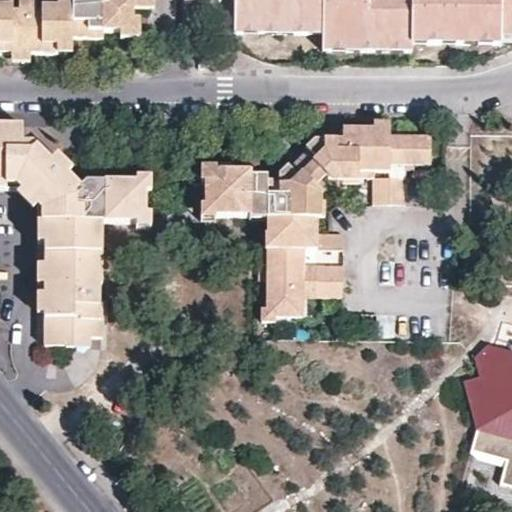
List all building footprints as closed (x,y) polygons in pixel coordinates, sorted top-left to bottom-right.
[(0,0),(0,51),(12,52),(31,52),(60,52),(60,49),(73,49),(74,37),(104,37),(104,32),(120,32),(119,18),(133,19),(133,8),(132,0),(71,0),(72,1),(40,1),(40,9),(40,18),(33,18),(33,9),(32,0),(15,0),(16,9),(16,18),(8,18),(8,9),(8,0),(0,0)] [(154,8),(153,0),(132,0),(133,8),(154,8)] [(235,0),(236,30),(257,30),(281,30),(302,31),(323,31),(323,40),(323,48),(347,48),(368,48),(391,48),(414,48),(413,39),(435,39),(455,39),(454,0),(235,0)] [(511,0),(454,0),(455,39),(457,39),(480,40),(503,40),(503,30),(511,29),(511,0)] [(16,9),(8,9),(8,18),(16,18),(16,9)] [(139,19),(133,19),(119,18),(120,32),(120,39),(139,39),(139,19)] [(511,39),(511,29),(503,30),(503,40),(511,39)] [(236,39),(257,39),(257,30),(236,30),(236,39)] [(281,39),(281,30),(257,30),(257,39),(281,39)] [(281,39),(302,39),(302,31),(281,30),(281,39)] [(302,39),(323,40),(323,31),(302,31),(302,39)] [(435,48),(435,39),(413,39),(414,48),(435,48)] [(455,48),(455,39),(435,39),(435,48),(455,48)] [(480,40),(457,39),(457,48),(480,48),(480,40)] [(480,48),(503,48),(503,40),(480,40),(480,48)] [(368,48),(347,48),(347,56),(368,56),(368,48)] [(391,48),(368,48),(368,56),(391,56),(391,48)] [(413,57),(414,48),(391,48),(391,56),(413,57)] [(31,60),(31,52),(12,52),(12,59),(31,60)] [(0,185),(6,185),(6,183),(28,183),(28,192),(31,197),(33,199),(45,199),(45,224),(43,224),(43,350),(73,350),(73,341),(100,341),(101,310),(90,309),(90,304),(101,304),(101,226),(134,227),(145,216),(144,195),(134,186),(132,184),(83,184),(77,191),(65,180),(68,176),(51,160),(48,163),(29,145),(21,145),(21,127),(0,127),(0,185)] [(391,169),(431,170),(431,141),(415,141),(400,141),(392,141),(392,134),(375,134),(375,141),(362,141),(362,134),(346,134),(346,145),(346,155),(340,155),(339,145),(325,145),(312,156),(319,163),(315,166),(330,183),(360,183),(360,177),(375,177),(375,172),(391,172),(391,169)] [(218,187),(218,176),(218,171),(205,171),(204,187),(207,187),(218,187)] [(276,322),(304,322),(306,254),(330,255),(330,239),(319,239),(312,239),(313,224),(319,224),(320,194),(305,177),(302,181),(294,173),(282,185),(282,189),(281,201),(270,201),(270,190),(270,180),(251,180),(251,176),(218,176),(218,187),(207,187),(207,210),(217,211),(218,221),(251,221),(252,223),(269,224),(264,274),(264,285),(268,286),(268,302),(276,301),(276,322)] [(134,179),(134,186),(144,195),(150,195),(150,178),(134,179)] [(375,183),(374,208),(391,208),(391,183),(375,183)] [(391,208),(407,209),(407,183),(391,183),(391,208)] [(281,201),(282,189),(270,190),(270,201),(281,201)] [(217,211),(207,210),(204,210),(204,224),(218,225),(218,221),(217,211)] [(151,216),(145,216),(134,227),(134,232),(151,232),(151,216)] [(345,270),(319,270),(319,286),(344,286),(345,270)] [(344,286),(319,286),(319,301),(344,302),(344,286)] [(276,301),(268,302),(267,314),(263,315),(263,327),(276,328),(276,322),(276,301)] [(465,379),(465,389),(476,430),(468,459),(494,466),(492,473),(486,495),(511,503),(511,353),(489,347),(477,356),(481,378),(465,379)] [(468,459),(466,465),(492,473),(494,466),(468,459)]
